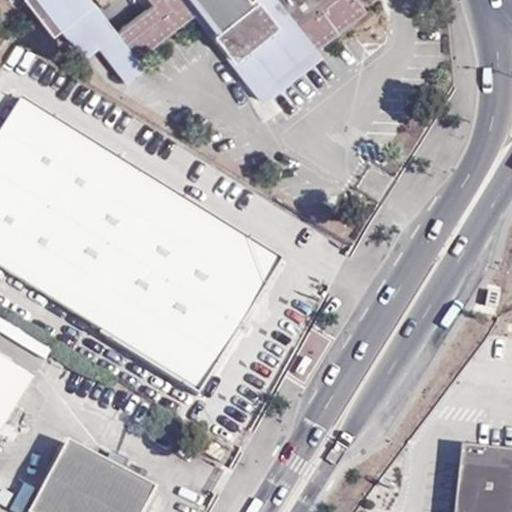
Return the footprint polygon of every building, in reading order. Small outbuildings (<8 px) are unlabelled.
[(84,6),(79,0),(27,0),(51,31),(63,21),(87,52),(95,46),(108,36),(84,5),(84,6)] [(251,0),(146,0),(150,3),(108,36),(95,46),(126,85),(145,70),(136,58),(197,14),(255,95),(365,11),(356,0),(263,0),(263,2),(286,31),(279,36),(251,0)] [(254,102),(263,119),(292,105),(283,88),(254,102)] [(283,257),(23,93),(0,129),(0,258),(205,385),(283,257)] [(0,430),(34,375),(0,353),(0,430)] [(511,511),(511,462),(511,459),(511,449),(469,445),(461,448),(454,455),(447,511),(511,511)] [(145,511),(156,494),(68,446),(31,511),(145,511)]
